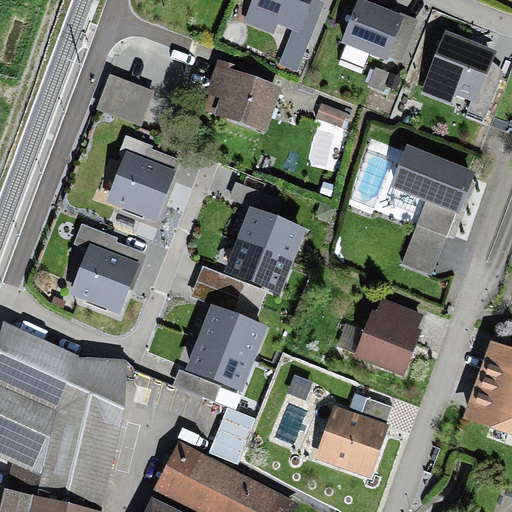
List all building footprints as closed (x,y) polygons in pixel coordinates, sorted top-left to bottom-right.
[(304,0),(256,0),(250,15),(292,32),(280,62),(294,68),(318,9),(304,3),(304,0)] [(404,21),(359,3),(343,44),(388,62),(404,21)] [(490,57),(449,41),(433,83),(474,99),(490,57)] [(274,90),(226,73),(212,111),(261,128),(274,90)] [(156,96),(110,80),(99,110),(145,127),(156,96)] [(348,114),(323,103),(316,118),(341,129),(348,114)] [(472,176),(408,151),(388,205),(421,217),(405,258),(436,270),(472,176)] [(170,176),(128,159),(112,200),(154,216),(170,176)] [(278,292),(300,235),(251,216),(247,227),(236,255),(229,274),(278,292)] [(91,252),(76,293),(118,308),(133,267),(91,252)] [(425,322),(377,303),(357,356),(404,374),(425,322)] [(260,333),(214,314),(209,326),(196,357),(191,370),(238,388),(260,333)] [(87,511),(118,382),(5,328),(0,343),(0,454),(16,461),(6,497),(2,511),(87,511)] [(511,361),(509,361),(491,416),(511,422),(511,361)] [(385,429),(335,411),(318,457),(369,475),(385,429)] [(293,511),(295,509),(183,451),(164,489),(209,511),(293,511)]
